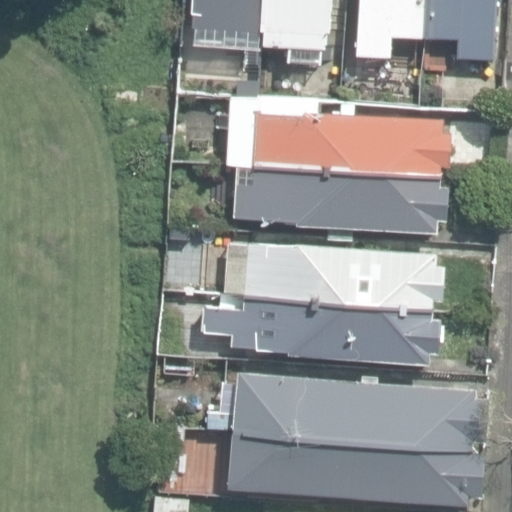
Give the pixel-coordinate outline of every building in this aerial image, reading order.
[(265,29),(266,0),(195,0),(194,23),(197,23),(196,40),(261,43),(262,29),(265,29)] [(266,0),(265,29),(265,42),(290,43),(289,58),(326,59),(328,29),(332,29),(333,0),(266,0)] [(428,35),(430,0),(361,0),(359,52),(391,53),(393,33),(428,35)] [(430,0),(428,35),(427,64),(444,65),(445,36),(463,37),(462,55),(483,56),(483,48),(491,49),(491,38),(497,38),(498,0),(430,0)] [(229,161),(238,162),(441,172),(442,161),(449,161),(451,127),(443,127),(444,115),(318,108),(319,95),(232,91),(229,161)] [(441,172),(238,162),(235,214),(299,217),(299,221),(329,223),(329,236),(353,237),(353,224),(439,229),(439,217),(447,217),(449,181),(441,181),(441,172)] [(439,262),(439,250),(226,238),(223,291),(434,303),(435,297),(446,298),(448,262),(439,262)] [(433,316),(434,306),(246,293),(245,309),(205,306),(204,329),(228,330),(228,341),(233,341),(233,344),(291,348),(291,352),(430,361),(431,349),(439,349),(441,317),(433,316)] [(238,369),(234,429),(474,446),(474,438),(485,439),(488,396),(476,395),(477,386),(238,369)] [(208,425),(225,425),(227,408),(208,408),(208,425)] [(474,446),(234,429),(230,484),(469,501),(470,491),(483,492),(486,451),(474,450),(474,446)] [(157,511),(190,511),(192,498),(160,495),(157,511)]
